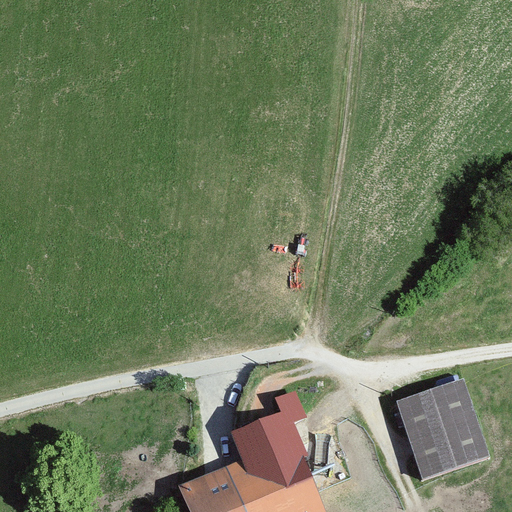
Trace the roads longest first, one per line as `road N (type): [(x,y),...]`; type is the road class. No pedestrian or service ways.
road 1 (track): [(357,0),(311,346)]
road 2 (track): [(224,361),(311,346),(371,372),(511,352)]
